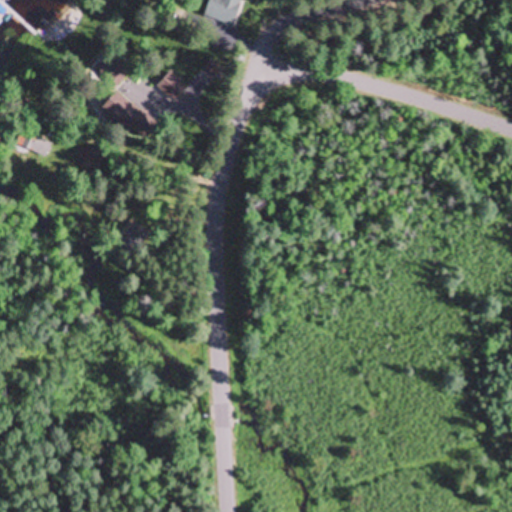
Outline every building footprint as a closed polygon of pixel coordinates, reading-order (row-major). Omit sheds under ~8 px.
[(209,0),(204,18),(236,27),(243,0),(221,0),(220,0),(209,0)] [(92,70),(114,91),(132,71),(109,51),(92,70)] [(173,103),(189,83),(172,69),(156,89),(173,103)] [(156,123),(116,91),(102,109),(142,141),(156,123)] [(15,145),(45,159),(51,145),(22,131),(15,145)] [(120,243),(136,254),(150,235),(134,223),(120,243)]
